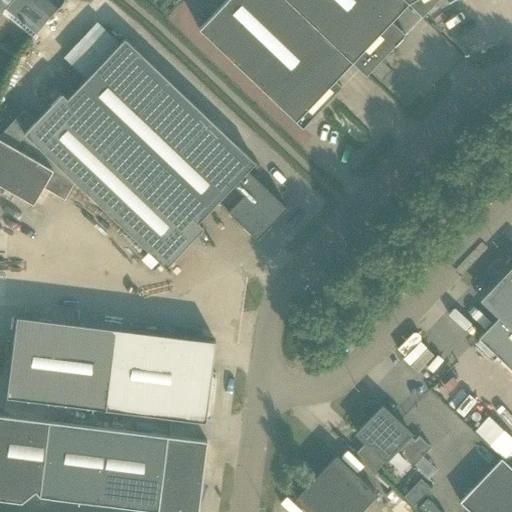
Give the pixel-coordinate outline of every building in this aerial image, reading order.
[(0,0),(0,12),(3,8),(6,11),(14,0),(29,0),(50,17),(58,7),(63,0),(0,0)] [(286,0),(226,0),(198,29),(302,128),(341,86),(334,80),(351,63),(351,62),(286,0)] [(408,3),(404,0),(286,0),(351,62),(351,63),(365,76),(405,34),(391,21),(408,4),(408,3)] [(404,0),(408,3),(408,4),(421,17),(437,0),(404,0)] [(24,109),(0,134),(0,139),(12,146),(75,183),(165,268),(204,228),(198,223),(218,202),(243,225),(257,239),(287,208),(272,194),(253,176),(261,168),(125,39),(120,44),(104,60),(102,62),(86,79),(68,98),(62,93),(36,121),(24,109)] [(75,183),(0,139),(0,185),(33,205),(43,188),(65,200),(75,183)] [(511,273),(505,280),(486,300),(501,314),(478,338),(511,370),(511,273)] [(16,316),(6,397),(105,410),(205,422),(206,419),(210,419),(212,400),(210,400),(211,392),(213,392),(216,373),(212,372),(216,341),(115,329),(16,316)] [(365,442),(355,453),(375,472),(387,459),(398,448),(403,453),(402,454),(414,465),(431,448),(419,436),(414,441),(409,436),(411,434),(398,422),(382,407),(380,409),(357,434),(365,442)] [(0,415),(0,499),(22,503),(35,491),(39,497),(162,511),(198,511),(207,441),(0,415)] [(359,511),(377,495),(336,456),(295,499),(307,511),(359,511)] [(459,502),(469,511),(511,511),(511,469),(501,459),(459,502)] [(420,477),(406,496),(418,505),(432,486),(420,477)] [(440,511),(426,498),(417,506),(423,511),(440,511)]
